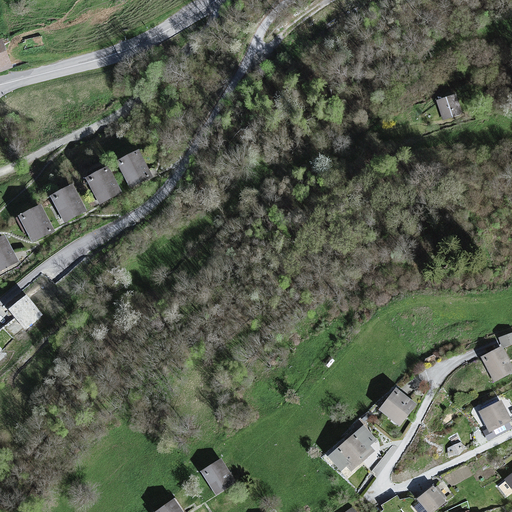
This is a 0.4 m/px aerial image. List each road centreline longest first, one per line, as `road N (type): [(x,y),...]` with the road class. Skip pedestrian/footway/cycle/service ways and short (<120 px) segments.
road 1 (residential): [(494,345),(444,371),(381,482),(391,496),(511,435)]
road 2 (track): [(0,176),(104,127),(158,90),(218,11),(216,0)]
road 3 (tertiary): [(215,0),(135,46),(0,84)]
